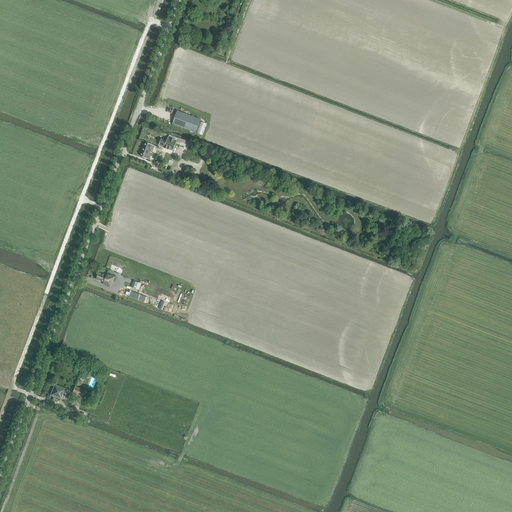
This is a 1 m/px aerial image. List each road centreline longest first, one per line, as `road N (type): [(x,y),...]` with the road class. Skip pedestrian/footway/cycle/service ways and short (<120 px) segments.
road 1 (unclassified): [(0,475),(180,0)]
road 2 (track): [(153,22),(12,386)]
